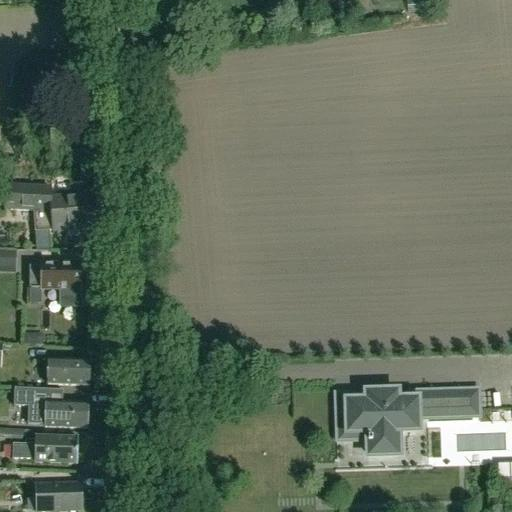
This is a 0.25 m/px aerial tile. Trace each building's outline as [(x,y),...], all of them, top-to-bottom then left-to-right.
[(96,229),(93,196),(51,200),(49,189),(6,187),(4,212),(40,213),(41,232),(52,232),(52,234),(96,229)] [(0,251),(0,269),(15,270),(15,252),(0,251)] [(81,278),(81,266),(41,266),(41,268),(29,268),(29,291),(41,291),(41,292),(60,292),(60,309),(81,309),(81,294),(81,288),(85,288),(85,278),(81,278)] [(88,388),(89,362),(47,360),(47,387),(88,388)] [(86,431),(87,404),(61,403),(62,392),(13,390),(13,407),(27,408),(27,426),(46,426),(46,429),(86,431)] [(393,391),(363,393),(363,401),(343,402),(345,439),(364,437),(365,460),(400,460),(399,436),(418,436),(416,400),(393,399),(393,391)] [(45,432),(0,430),(0,439),(23,440),(23,436),(45,437),(45,432)] [(34,465),(76,466),(77,440),(35,439),(35,443),(25,442),(25,447),(13,447),(13,461),(34,461),(34,465)] [(511,464),(497,465),(498,479),(511,478),(511,464)] [(80,511),(80,485),(35,486),(36,511),(80,511)]
